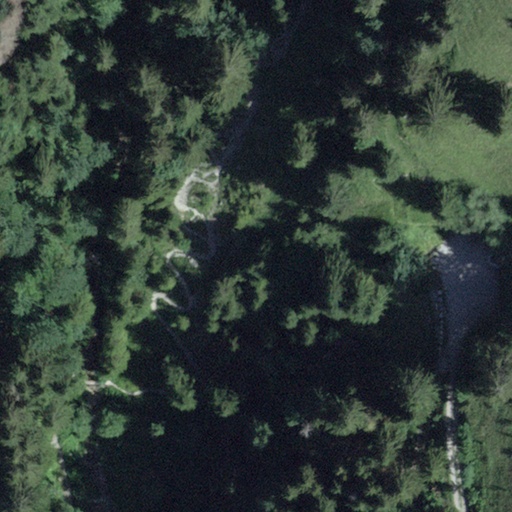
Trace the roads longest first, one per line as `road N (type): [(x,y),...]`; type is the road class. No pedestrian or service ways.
road 1 (track): [(405,511),(432,386),(475,271)]
road 2 (residential): [(463,511),(452,428),(475,271)]
